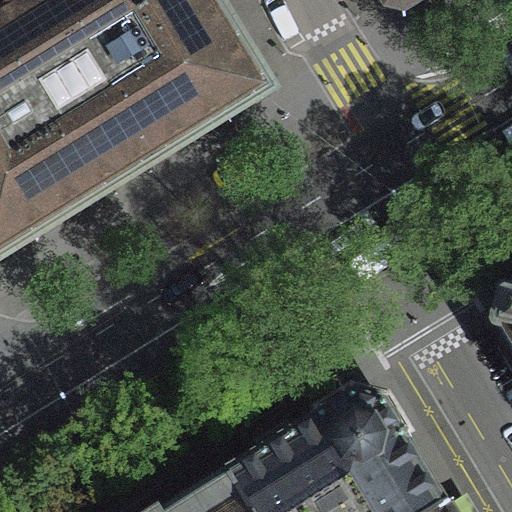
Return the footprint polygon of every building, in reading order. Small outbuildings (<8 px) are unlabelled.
[(0,0),(0,252),(135,171),(280,83),(229,0),(0,0)] [(511,289),(502,296),(498,312),(494,327),(499,335),(511,355),(511,289)] [(355,386),(235,459),(267,511),(419,511),(448,495),(404,424),(387,398),(355,386)] [(267,511),(235,459),(149,511),(267,511)] [(458,511),(448,495),(419,511),(458,511)]
